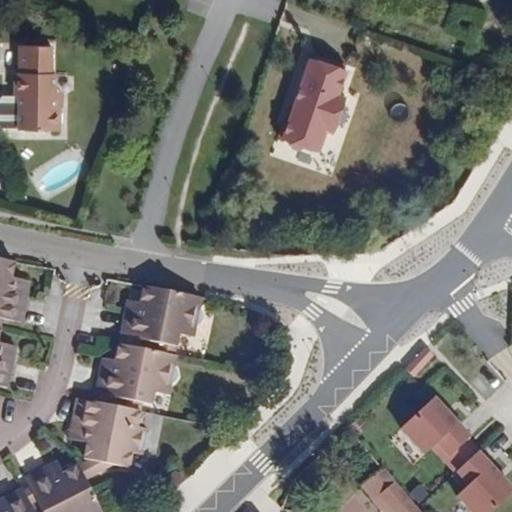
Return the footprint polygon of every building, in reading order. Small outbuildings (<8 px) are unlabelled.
[(58,130),(59,109),(53,108),(54,92),(54,73),(48,73),(50,46),(17,44),(16,72),(12,72),(11,94),(4,94),(0,97),(0,124),(2,126),(19,127),(19,129),(58,130)] [(334,129),(346,96),(339,93),(346,70),(343,69),(345,64),(319,55),(317,60),(309,57),(293,103),(290,102),(278,136),(289,140),(291,148),(300,151),(307,146),(320,150),(327,128),(334,129)] [(61,109),(61,93),(54,92),(53,108),(59,109),(61,109)] [(7,290),(10,275),(13,261),(0,258),(0,316),(1,317),(20,321),(25,294),(7,290)] [(25,294),(28,279),(10,275),(7,290),(25,294)] [(206,318),(205,312),(202,309),(204,298),(146,287),(143,304),(141,314),(127,311),(123,335),(138,339),(150,341),(177,346),(180,335),(197,338),(199,327),(202,324),(206,318)] [(141,314),(143,304),(129,301),(127,311),(141,314)] [(136,347),(138,339),(123,335),(121,344),(136,347)] [(0,355),(13,358),(16,344),(0,340),(0,355)] [(176,355),(177,346),(150,341),(148,349),(176,355)] [(174,380),(176,376),(176,369),(174,366),(176,355),(148,349),(136,347),(121,344),(118,343),(114,361),(113,371),(100,368),(95,393),(110,396),(122,398),(134,401),(150,404),(153,391),(168,394),(170,384),(174,380)] [(416,378),(435,357),(425,347),(405,368),(416,378)] [(0,383),(7,385),(13,358),(0,355),(0,383)] [(113,371),(114,361),(102,359),(100,368),(113,371)] [(109,405),(110,396),(95,393),(93,402),(109,405)] [(468,435),(431,396),(398,428),(422,453),(430,446),(442,459),(465,438),(468,435)] [(133,410),(134,401),(122,398),(120,407),(133,410)] [(138,432),(139,428),(131,426),(133,410),(120,407),(109,405),(93,402),(78,399),(73,426),(90,429),(87,444),(84,459),(90,460),(112,464),(122,466),(125,451),(134,454),(135,449),(139,445),(141,440),(141,435),(138,432)] [(87,444),(90,429),(73,426),(69,440),(87,444)] [(453,471),(476,449),(465,438),(442,459),(453,471)] [(471,511),(486,511),(511,489),(511,488),(476,449),(453,471),(450,473),(462,487),(455,494),(471,511)] [(85,479),(112,464),(90,460),(78,466),(85,479)] [(64,473),(57,462),(48,466),(54,478),(64,473)] [(101,511),(85,479),(78,466),(64,473),(54,478),(48,466),(25,478),(28,485),(36,499),(41,510),(42,511),(101,511)] [(378,490),(392,479),(381,466),(361,482),(380,506),(387,500),(378,490)] [(171,498),(187,481),(176,471),(160,487),(171,498)] [(420,511),(392,479),(378,490),(387,500),(380,506),(385,511),(420,511)] [(36,499),(28,485),(21,489),(29,503),(36,499)] [(33,511),(29,503),(21,489),(0,499),(0,503),(4,511),(33,511)]
